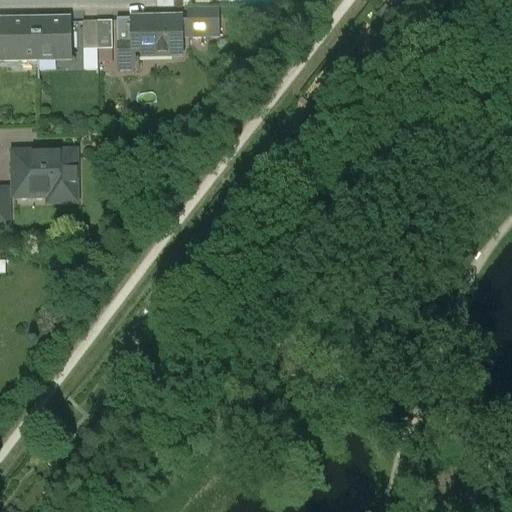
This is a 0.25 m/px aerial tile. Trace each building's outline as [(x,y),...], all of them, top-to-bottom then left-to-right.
[(222,8),(186,9),(187,39),(223,38),(222,8)] [(58,22),(59,25),(38,25),(39,63),(72,62),(72,21),(58,22)] [(38,25),(17,25),(17,22),(4,22),(5,64),(39,63),(38,25)] [(179,57),(179,23),(135,24),(135,43),(135,52),(137,52),(137,57),(179,57)] [(99,24),(84,24),(84,52),(99,52),(99,24)] [(114,51),(113,24),(99,24),(99,52),(114,51)] [(135,52),(135,43),(117,43),(117,71),(136,71),(136,73),(139,73),(139,65),(137,65),(137,57),(137,52),(135,52)] [(77,202),(76,155),(26,156),(26,167),(13,167),(13,194),(56,193),(57,202),(77,202)] [(0,229),(9,229),(8,193),(0,193),(0,229)]
